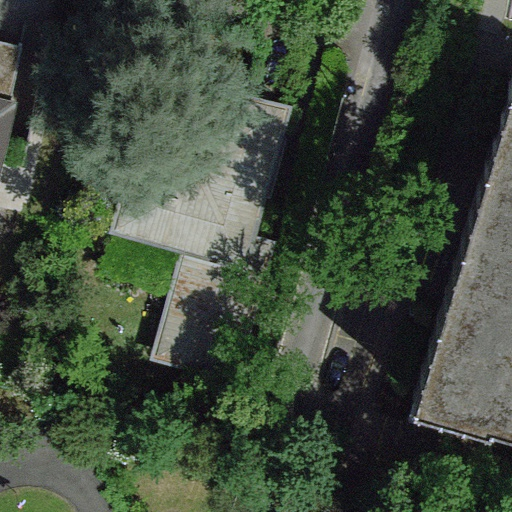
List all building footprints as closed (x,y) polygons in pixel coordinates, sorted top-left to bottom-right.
[(0,103),(8,105),(13,106),(26,45),(0,39),(0,103)] [(511,421),(511,85),(452,284),(417,392),(511,421)] [(246,258),(288,105),(234,90),(209,181),(139,162),(122,224),(193,243),(246,258)] [(0,103),(0,141),(8,105),(0,103)] [(246,258),(193,243),(163,351),(236,371),(266,263),(246,258)]
